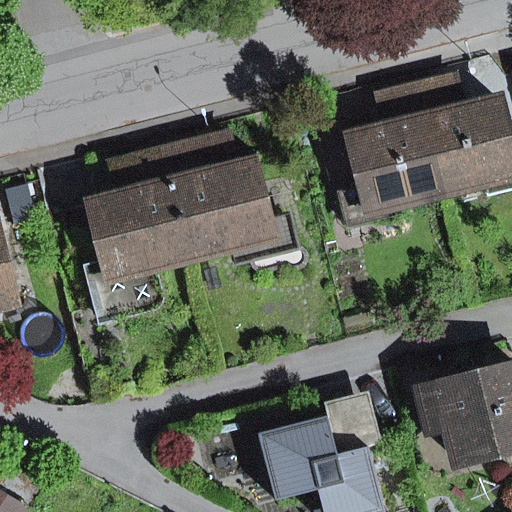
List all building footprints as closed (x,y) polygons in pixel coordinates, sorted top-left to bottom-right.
[(462,112),(455,81),(418,90),(444,192),(484,182),(511,175),(511,145),(501,102),(462,112)] [(363,190),(368,211),(402,202),(444,192),(418,90),(382,98),(389,130),(351,139),(363,190)] [(236,169),(228,137),(162,153),(171,186),(175,185),(192,257),(253,242),(272,237),(269,224),(254,164),(236,169)] [(112,278),(155,267),(192,257),(175,185),(171,186),(162,153),(123,163),(123,165),(131,195),(123,197),(93,205),(108,264),(112,278)] [(123,197),(131,195),(123,165),(116,167),(123,197)] [(511,175),(484,182),(486,193),(511,186),(511,175)] [(342,195),(350,226),(405,213),(402,202),(368,211),(363,190),(342,195)] [(88,269),(108,264),(93,205),(63,212),(78,272),(88,269)] [(258,261),(296,251),(288,219),(269,224),(272,237),(253,242),(258,261)] [(0,304),(15,301),(0,239),(0,304)] [(108,264),(88,269),(101,322),(159,306),(162,296),(155,267),(112,278),(108,264)] [(511,369),(423,392),(432,430),(450,425),(459,463),(511,449),(511,369)] [(369,448),(383,444),(370,392),(325,403),(328,417),(338,456),(369,448)] [(385,511),(369,448),(338,456),(328,417),(259,435),(277,501),(319,491),(324,511),(385,511)] [(0,511),(28,511),(0,493),(0,511)]
